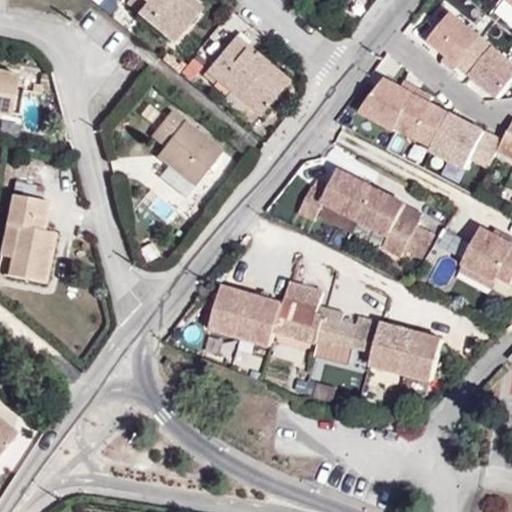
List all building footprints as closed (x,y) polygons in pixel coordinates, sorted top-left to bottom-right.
[(145,0),(123,0),(123,1),(136,12),(145,0)] [(201,10),(189,0),(145,0),(136,12),(172,44),(201,10)] [(449,69),(463,52),(477,35),(449,10),(424,39),(441,53),(437,58),(449,69)] [(205,67),(259,112),(290,74),(256,46),(252,50),(233,34),(205,67)] [(493,98),(511,75),(511,64),(477,35),(463,52),(475,62),(465,74),(493,98)] [(197,81),(202,66),(186,60),(181,75),(197,81)] [(28,70),(0,64),(0,108),(19,113),(28,70)] [(42,88),(28,90),(30,121),(44,121),(42,88)] [(193,182),(221,149),(172,106),(150,131),(162,141),(155,149),(193,182)] [(511,124),(503,141),(498,151),(511,158),(511,124)] [(498,151),(503,141),(486,132),(471,162),(488,170),(498,151)] [(193,182),(167,160),(156,173),(181,195),(193,182)] [(383,235),(377,247),(396,256),(399,250),(416,258),(429,233),(412,224),(414,220),(413,220),(396,211),(400,204),(377,191),(375,196),(367,192),(369,188),(334,169),(317,201),(383,235)] [(46,187),(18,181),(15,194),(44,200),(46,187)] [(310,215),(323,190),(308,183),(295,208),(310,215)] [(375,196),(377,191),(369,188),(367,192),(375,196)] [(54,203),(14,195),(0,260),(0,276),(51,288),(61,240),(47,237),(54,203)] [(396,211),(413,220),(416,212),(400,204),(396,211)] [(490,282),(487,288),(511,300),(511,299),(511,253),(506,251),(511,242),(495,234),(493,238),(486,235),(475,229),(456,264),(490,282)] [(490,282),(456,264),(453,271),(487,289),(490,282)] [(273,335),(288,280),(268,276),(264,298),(258,333),(273,335)] [(357,347),(363,314),(340,310),(339,317),(326,315),(327,307),(306,304),(305,310),(302,310),(307,283),(288,280),(273,335),(298,340),(296,349),(313,352),(316,339),(357,347)] [(258,333),(264,298),(202,287),(194,330),(256,341),(258,333)] [(426,325),(363,314),(357,347),(355,359),(415,370),(418,368),(426,325)] [(0,456),(15,438),(0,426),(0,456)]
